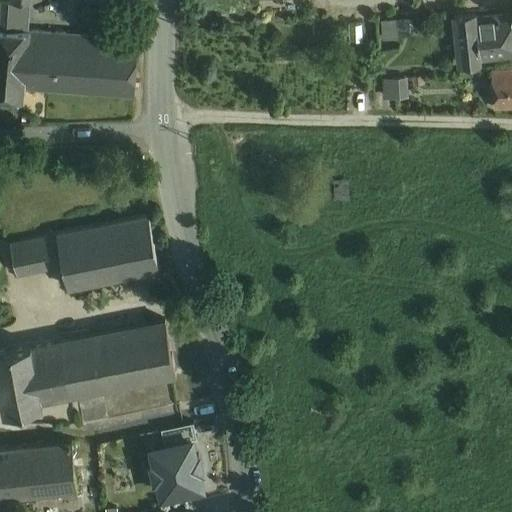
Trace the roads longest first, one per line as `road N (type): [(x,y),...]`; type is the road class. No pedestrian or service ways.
road 1 (residential): [(247,511),(247,460),(174,204),(164,131)]
road 2 (residential): [(0,139),(164,131)]
road 3 (residential): [(164,131),(167,0)]
